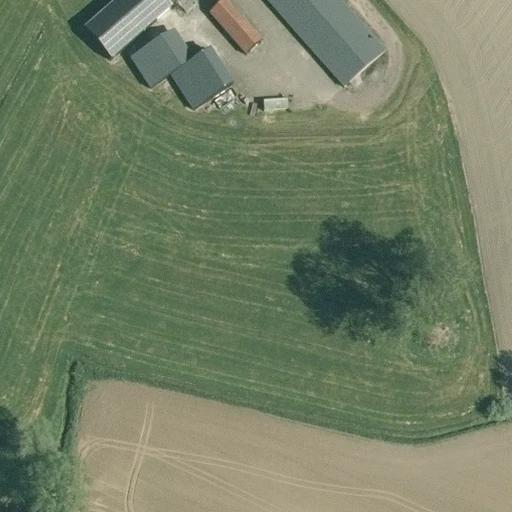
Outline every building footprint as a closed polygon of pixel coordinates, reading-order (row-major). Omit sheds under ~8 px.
[(170,8),(163,0),(116,0),(83,30),(111,63),(172,9),(170,8)] [(246,57),(262,41),(224,0),(223,0),(208,14),(246,57)] [(264,0),(344,91),(387,54),(338,0),(264,0)] [(192,61),(172,30),(129,60),(149,91),(192,61)] [(171,76),(193,113),(235,87),(211,49),(171,76)]
